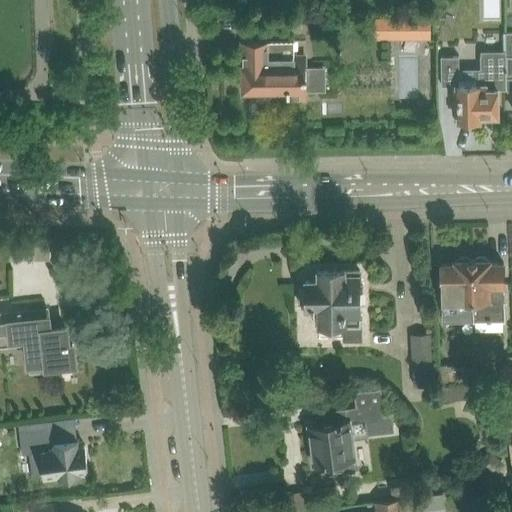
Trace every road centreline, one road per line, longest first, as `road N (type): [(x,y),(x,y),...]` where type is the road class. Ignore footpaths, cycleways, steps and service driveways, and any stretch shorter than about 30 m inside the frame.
road 1 (secondary): [(181,191),(511,187)]
road 2 (tertiary): [(181,191),(164,0)]
road 3 (tertiary): [(132,0),(148,189)]
road 4 (tertiary): [(196,511),(178,335)]
road 5 (tertiary): [(148,189),(159,289),(178,335)]
road 6 (secondary): [(0,186),(148,189)]
road 7 (tertiary): [(178,335),(181,191)]
